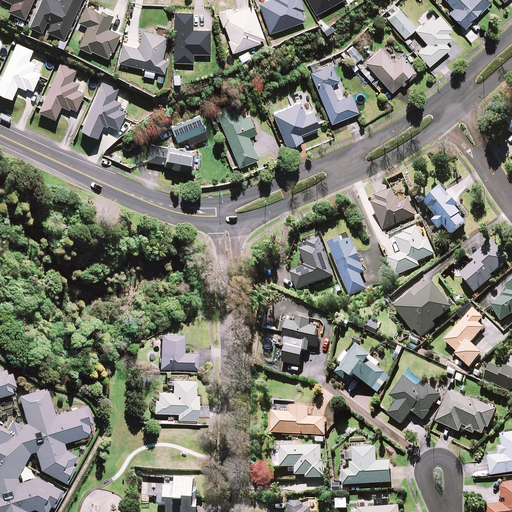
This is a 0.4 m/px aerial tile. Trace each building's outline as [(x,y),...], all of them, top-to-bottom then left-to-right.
[(33,0),(4,0),(13,3),(9,12),(25,19),(33,0)] [(42,0),(31,27),(43,32),(48,22),(51,24),(48,31),(65,39),(81,0),(61,0),(61,1),(58,0),(42,0)] [(304,10),(300,0),(268,0),(259,3),(270,33),(305,21),(301,11),(304,10)] [(342,0),(308,0),(317,15),(342,0)] [(445,0),(455,9),(450,13),(465,28),(490,3),(486,0),(445,0)] [(265,41),(253,5),(239,10),(238,7),(219,13),(233,52),(265,41)] [(112,18),(86,7),(79,23),(88,27),(79,47),(91,52),(92,51),(110,59),(121,34),(108,29),(112,18)] [(415,28),(399,9),(388,18),(404,37),(415,28)] [(435,20),(428,12),(418,20),(421,24),(415,29),(428,44),(418,53),(429,66),(450,48),(446,43),(452,38),(447,33),(452,29),(440,16),(435,20)] [(193,30),(193,13),(175,13),(175,62),(194,63),(194,54),(210,54),(210,30),(193,30)] [(168,37),(143,31),(139,48),(124,45),(120,63),(146,69),(144,76),(154,78),(155,71),(165,73),(168,60),(163,59),(168,37)] [(18,86),(27,89),(28,88),(33,90),(41,73),(33,70),(35,65),(29,62),(33,52),(17,44),(0,82),(0,92),(13,98),(18,86)] [(363,56),(354,46),(347,51),(357,61),(363,56)] [(392,57),(383,47),(366,62),(392,92),(402,84),(403,85),(417,73),(398,51),(392,57)] [(62,106),(71,110),(72,108),(77,110),(84,94),(77,90),(79,84),(72,81),(77,71),(60,64),(39,112),(56,119),(62,106)] [(339,81),(332,65),(310,74),(332,124),(359,112),(351,95),(338,101),(331,84),(339,81)] [(104,124),(110,127),(111,125),(119,129),(126,112),(118,108),(121,102),(114,100),(118,90),(102,83),(82,130),(98,137),(104,124)] [(227,154),(233,167),(238,165),(239,167),(258,159),(249,137),(257,133),(250,116),(242,119),(235,102),(216,110),(233,151),(227,154)] [(305,115),(300,102),(273,114),(288,147),(303,140),(301,136),(321,127),(314,111),(305,115)] [(208,137),(200,116),(172,128),(178,141),(188,137),(191,144),(208,137)] [(194,152),(150,144),(147,161),(165,164),(165,166),(182,169),(182,171),(191,173),(194,152)] [(416,217),(403,188),(371,202),(384,230),(416,217)] [(459,207),(443,188),(433,196),(435,198),(426,206),(438,219),(433,223),(439,230),(444,227),(452,235),(466,223),(455,211),(459,207)] [(435,254),(423,227),(395,239),(402,253),(389,259),(396,276),(419,266),(418,262),(435,254)] [(366,274),(351,236),(329,245),(350,296),(366,289),(361,275),(366,274)] [(333,278),(321,239),(299,247),(307,269),(292,274),(297,290),(333,278)] [(509,263),(495,244),(474,260),(476,264),(461,275),(475,293),(495,278),(493,275),(509,263)] [(511,314),(511,285),(504,290),(507,296),(491,305),(501,321),(511,314)] [(453,309),(435,286),(417,301),(413,295),(396,309),(420,340),(436,326),(434,324),(453,309)] [(484,318),(474,309),(445,341),(459,353),(457,356),(471,369),(483,355),(471,344),(484,329),(479,324),(484,318)] [(310,323),(299,320),(298,324),(290,322),(283,347),(289,349),(285,363),(300,367),(305,351),(308,352),(310,346),(319,349),(321,339),(317,338),(319,329),(309,326),(310,323)] [(199,353),(184,352),(185,336),(161,335),(160,369),(198,371),(198,364),(199,353)] [(371,357),(372,356),(356,344),(348,355),(346,354),(340,362),(343,364),(336,374),(350,384),(356,376),(378,393),(390,377),(377,367),(379,364),(371,357)] [(404,349),(398,346),(392,359),(398,362),(404,349)] [(491,383),(511,392),(511,390),(511,389),(511,357),(508,367),(493,361),(488,373),(494,376),(491,383)] [(0,511),(30,511),(29,507),(40,511),(50,511),(79,455),(68,449),(65,443),(94,434),(85,406),(56,416),(47,390),(21,397),(28,421),(25,426),(0,411),(0,398),(13,394),(1,365),(0,365),(0,511)] [(431,413),(429,412),(442,396),(428,385),(424,390),(419,386),(422,383),(409,373),(391,397),(398,402),(388,414),(402,425),(412,412),(423,420),(425,421),(431,413)] [(479,384),(469,379),(466,386),(476,390),(479,384)] [(158,400),(155,400),(155,413),(178,414),(178,420),(197,421),(198,396),(195,396),(196,381),(174,380),(173,393),(158,392),(158,400)] [(475,432),(483,435),(486,429),(489,430),(489,429),(497,411),(474,401),(473,403),(450,393),(437,422),(460,433),(463,426),(467,428),(466,431),(474,435),(475,432)] [(309,407),(291,406),(291,413),(284,413),(274,413),(273,433),(316,435),(316,442),(325,442),(325,433),(326,419),(309,418),(309,407)] [(146,449),(149,449),(148,464),(157,464),(157,470),(174,470),(174,456),(197,456),(198,443),(180,442),(180,439),(180,432),(147,431),(146,449)] [(511,431),(501,433),(503,447),(499,448),(500,455),(489,457),(491,476),(511,473),(511,431)] [(307,476),(307,478),(324,479),(325,461),(322,461),(323,447),(282,446),(282,451),(275,451),(274,467),(289,467),(289,468),(289,469),(289,470),(290,472),(290,473),(291,474),(292,475),(293,476),(294,477),(295,478),(296,478),(297,478),(298,479),(298,475),(307,476)] [(354,452),(346,453),(347,460),(355,460),(355,464),(351,464),(351,471),(343,472),(344,486),(392,483),(391,462),(377,463),(377,447),(354,448),(354,452)] [(198,511),(199,485),(200,482),(147,480),(146,499),(160,499),(159,506),(168,507),(168,511),(198,511)] [(511,511),(511,483),(501,485),(503,504),(487,506),(487,511),(511,511)]
